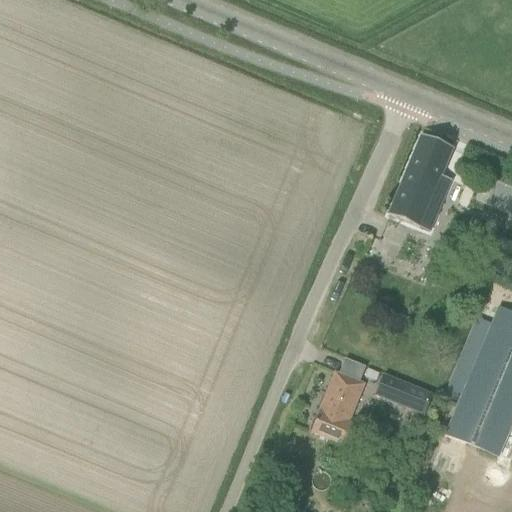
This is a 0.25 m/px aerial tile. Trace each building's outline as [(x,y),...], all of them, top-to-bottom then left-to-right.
[(421,137),(388,216),(427,233),(449,181),(439,177),(451,149),(421,137)] [(511,246),(497,240),(485,269),(500,276),(511,247),(511,246)] [(490,327),(445,434),(458,439),(487,451),(498,456),(511,421),(511,314),(498,309),(490,327)] [(379,376),(370,397),(418,418),(427,395),(379,376)] [(327,442),(344,449),(353,426),(349,424),(364,389),(334,377),(319,414),(317,413),(308,435),(327,442)]
